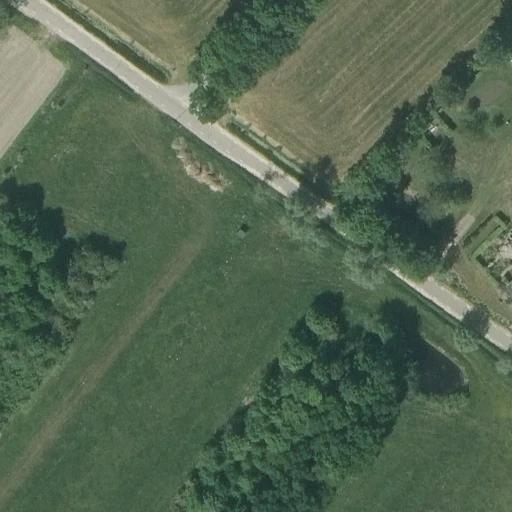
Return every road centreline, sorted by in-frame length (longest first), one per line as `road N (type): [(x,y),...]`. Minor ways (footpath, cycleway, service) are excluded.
road 1 (unclassified): [(511,349),(176,113)]
road 2 (unclassified): [(176,113),(22,0)]
road 3 (unclassified): [(176,113),(284,0)]
